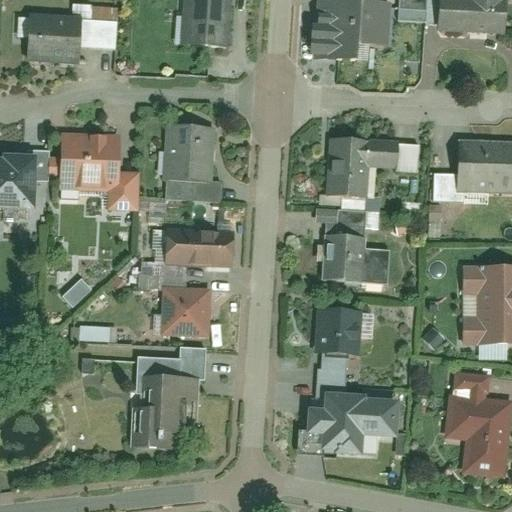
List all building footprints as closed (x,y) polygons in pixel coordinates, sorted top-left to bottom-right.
[(233,0),(186,0),(184,44),(230,46),(233,0)] [(381,2),(323,0),(320,0),(319,63),(354,64),(355,46),(379,47),(381,2)] [(424,21),(424,0),(395,0),(395,21),(424,21)] [(504,0),(427,0),(427,29),(503,31),(504,0)] [(83,17),(35,16),(34,62),(81,63),(82,46),(83,17)] [(83,17),(82,46),(118,47),(119,18),(83,17)] [(216,130),(171,127),(167,197),(223,200),(224,184),(213,183),(216,130)] [(51,130),(32,129),(31,156),(36,156),(50,156),(51,130)] [(112,192),(120,193),(121,173),(122,136),(64,135),(63,157),(62,175),(62,191),(112,192)] [(413,145),(328,140),(325,200),(365,203),(366,175),(411,178),(413,145)] [(511,147),(455,144),(452,193),(511,196),(511,147)] [(31,156),(0,154),(0,208),(34,209),(35,174),(36,156),(31,156)] [(35,174),(50,175),(50,156),(36,156),(35,174)] [(50,156),(50,175),(62,175),(63,157),(50,156)] [(112,192),(112,209),(141,210),(142,173),(121,173),(120,193),(112,192)] [(365,228),(324,226),(321,283),(387,287),(389,250),(364,248),(365,228)] [(237,233),(171,230),(169,264),(236,268),(237,233)] [(157,290),(157,263),(137,263),(137,290),(157,290)] [(511,272),(462,272),(463,346),(511,346),(511,272)] [(213,290),(165,288),(163,335),(210,338),(213,290)] [(365,314),(320,311),(316,367),(362,370),(365,314)] [(77,342),(107,342),(107,328),(77,327),(77,342)] [(208,380),(208,349),(181,348),(181,359),(140,358),(140,378),(201,380),(208,380)] [(201,380),(140,378),(139,393),(146,393),(146,409),(136,409),(135,449),(186,450),(187,403),(200,403),(201,380)] [(488,386),(457,382),(449,438),(466,441),(461,474),(502,479),(508,437),(502,436),(506,406),(485,403),(488,386)] [(397,400),(322,395),(318,451),(394,455),(397,400)]
